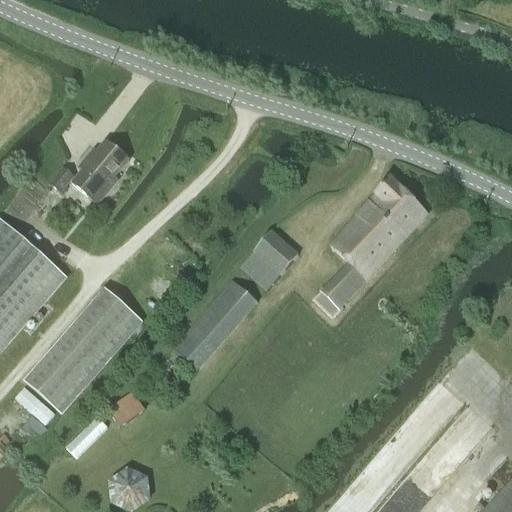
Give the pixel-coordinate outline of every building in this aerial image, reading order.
[(89,157),(78,170),(83,175),(72,188),(97,208),(118,182),(115,180),(129,162),(105,143),(92,160),(89,157)] [(49,188),(60,196),(73,180),(62,171),(49,188)] [(350,264),(322,294),(339,311),(398,249),(428,217),(392,182),(355,222),(332,246),(350,264)] [(0,351),(20,328),(63,279),(0,223),(0,351)] [(240,270),(267,293),(275,285),(297,258),(270,235),(240,270)] [(231,284),(172,352),(198,374),(257,306),(231,284)] [(104,293),(52,353),(24,385),(61,417),(141,325),(104,293)] [(511,511),(511,483),(485,511),(511,511)]
